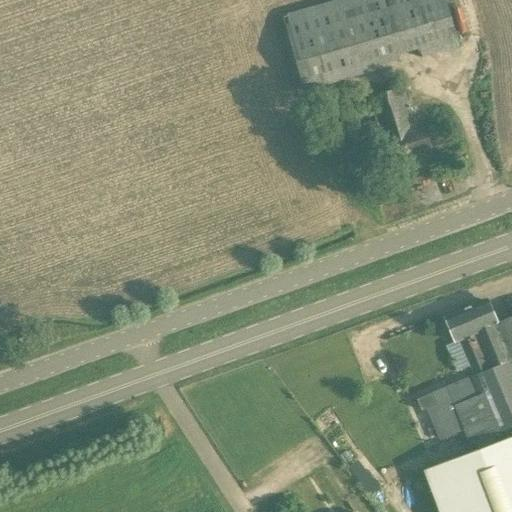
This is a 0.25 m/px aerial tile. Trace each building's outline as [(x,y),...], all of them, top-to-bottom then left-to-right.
[(444,0),(402,0),(417,50),(420,58),(458,47),(444,0)] [(424,129),(417,131),(404,86),(367,97),(380,142),(378,142),(384,161),(429,148),(424,129)] [(475,334),(497,324),(486,300),(444,318),(454,343),(458,341),(473,376),(490,369),(475,334)] [(469,442),(476,439),(511,425),(511,437),(422,472),(437,511),(511,511),(511,317),(497,324),(475,334),(490,369),(473,376),(482,400),(478,401),(477,398),(458,405),(467,428),(464,430),(466,434),(465,434),(469,442)] [(473,376),(432,394),(437,405),(426,410),(439,440),(463,429),(465,434),(466,434),(464,430),(467,428),(458,405),(477,398),(478,401),(482,400),(473,376)] [(437,405),(432,394),(416,400),(421,411),(426,409),(426,410),(437,405)]
